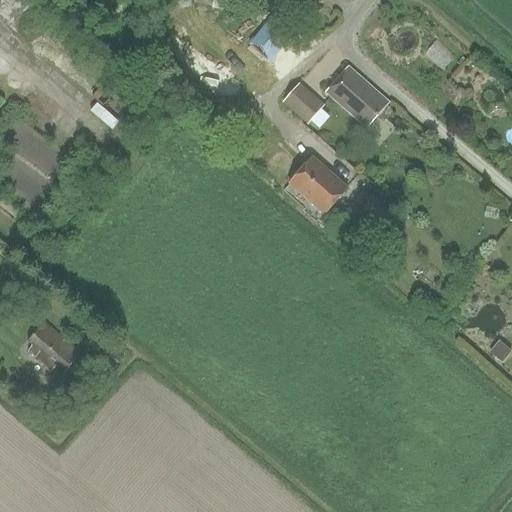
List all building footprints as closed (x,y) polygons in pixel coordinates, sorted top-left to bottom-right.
[(444,68),(455,59),(440,40),(429,49),(444,68)] [(348,68),(326,93),(366,129),(388,104),(348,68)] [(307,124),(323,106),(299,85),(283,103),(307,124)] [(312,159),(289,185),(324,215),(347,189),(312,159)] [(392,215),(372,196),(359,210),(379,228),(392,215)] [(59,378),(80,353),(43,322),(28,340),(34,345),(28,352),(59,378)]
